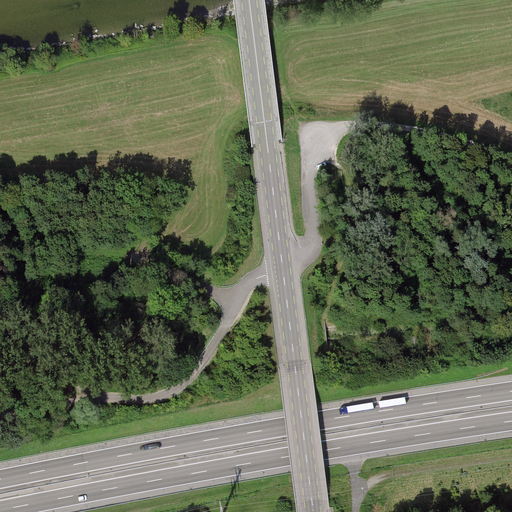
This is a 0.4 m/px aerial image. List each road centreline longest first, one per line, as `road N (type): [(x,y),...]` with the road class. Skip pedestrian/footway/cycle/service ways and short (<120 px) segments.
road 1 (motorway): [(0,510),(511,421)]
road 2 (motorway): [(511,391),(0,479)]
road 3 (primary): [(314,511),(249,0)]
road 4 (track): [(283,267),(307,252),(312,237),(311,150),(326,130),(396,126),(511,159)]
road 5 (track): [(239,296),(208,355),(175,389),(0,414)]
road 6 (track): [(17,187),(52,244),(126,256),(239,296)]
road 7 (track): [(316,140),(346,173),(352,197),(351,233),(331,281)]
